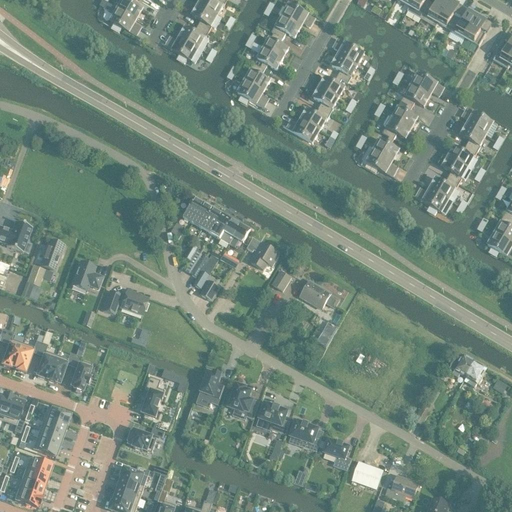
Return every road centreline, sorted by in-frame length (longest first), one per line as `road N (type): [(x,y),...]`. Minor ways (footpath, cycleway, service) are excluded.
road 1 (secondary): [(511,345),(21,56)]
road 2 (unclassified): [(218,332),(177,284),(158,206),(135,166),(0,107)]
road 3 (residential): [(511,498),(218,332)]
road 4 (residential): [(508,11),(405,188)]
road 5 (residential): [(343,0),(280,112)]
road 6 (residential): [(94,511),(120,433),(116,422),(90,413)]
